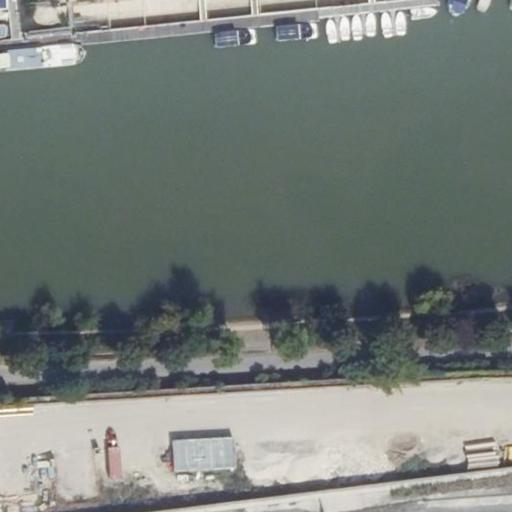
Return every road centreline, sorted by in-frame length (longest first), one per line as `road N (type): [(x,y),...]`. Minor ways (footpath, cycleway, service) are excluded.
road 1 (motorway): [(511,91),(278,281),(0,420)]
road 2 (motorway): [(391,511),(511,406)]
